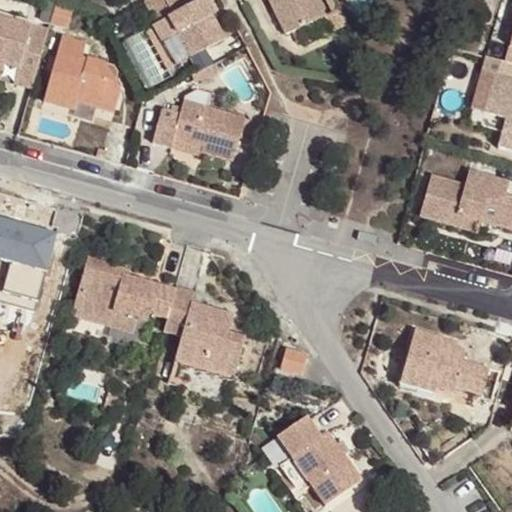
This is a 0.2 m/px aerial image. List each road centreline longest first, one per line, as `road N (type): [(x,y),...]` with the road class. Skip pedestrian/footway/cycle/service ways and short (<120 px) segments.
road 1 (residential): [(455,511),(273,240)]
road 2 (residential): [(273,240),(0,165)]
road 3 (residential): [(511,309),(273,240)]
